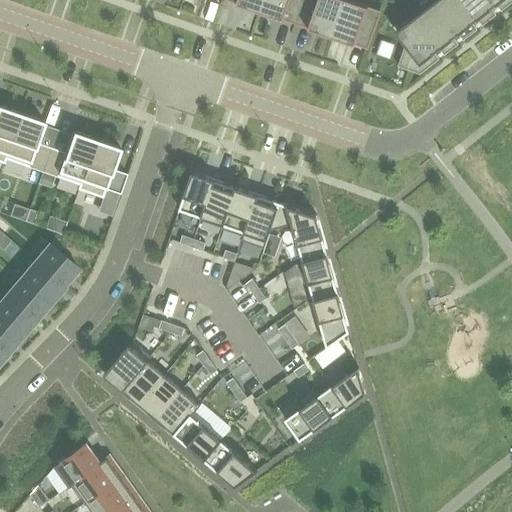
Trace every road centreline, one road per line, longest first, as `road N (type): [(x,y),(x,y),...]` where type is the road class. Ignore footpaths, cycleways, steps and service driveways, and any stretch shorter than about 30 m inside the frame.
road 1 (residential): [(0,398),(104,280),(182,75)]
road 2 (unclassified): [(370,142),(182,75)]
road 3 (unclassified): [(182,75),(0,14)]
road 4 (residential): [(370,142),(402,143),(511,63)]
